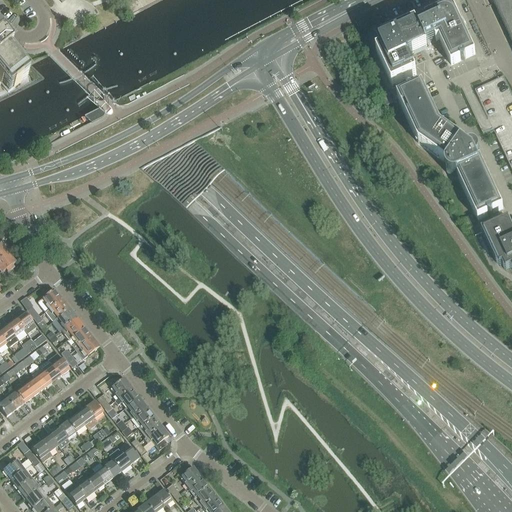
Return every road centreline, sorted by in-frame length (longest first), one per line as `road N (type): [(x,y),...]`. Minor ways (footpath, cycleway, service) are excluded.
road 1 (primary): [(0,17),(395,398),(497,511)]
road 2 (primary): [(511,475),(318,300),(10,0)]
road 3 (tertiary): [(258,66),(379,259),(438,323),(511,384)]
road 4 (tertiary): [(511,361),(452,311),(373,222),(272,57)]
road 5 (tertiary): [(257,49),(137,127),(8,180)]
road 6 (tertiary): [(11,192),(147,139),(258,66)]
road 7 (residential): [(0,446),(117,358)]
road 8 (tertiary): [(272,57),(379,0)]
